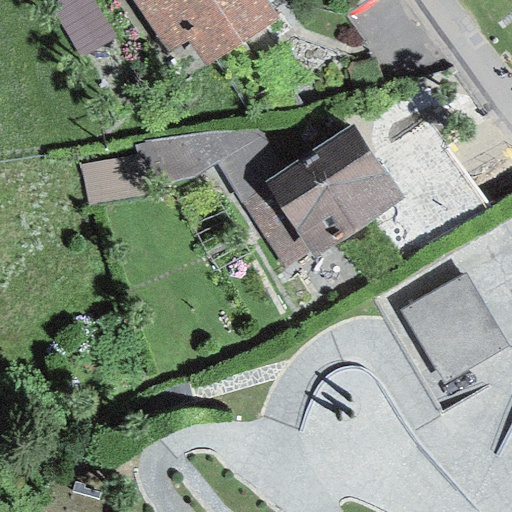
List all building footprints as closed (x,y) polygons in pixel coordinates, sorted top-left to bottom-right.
[(90,0),(55,0),(47,5),(77,58),(111,40),(90,0)] [(130,0),(166,55),(187,41),(204,66),(278,18),(265,0),(130,0)] [(285,168),(264,183),(312,253),(316,260),(402,202),(349,125),(285,168)] [(285,271),(312,253),(264,183),(285,168),(262,131),(210,134),(133,146),(164,193),(215,164),(285,271)] [(464,291),(405,326),(444,391),(503,357),(464,291)]
